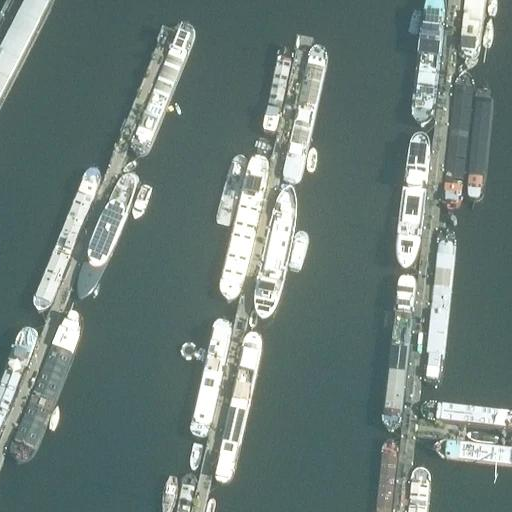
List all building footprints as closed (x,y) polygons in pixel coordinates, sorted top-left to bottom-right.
[(431,0),(423,69),(423,71),(424,72),(424,74),(425,75),(426,76),(427,77),(429,77),(430,78),(432,78),(433,78),(435,77),(436,77),(437,76),(438,75),(439,74),(439,72),(440,71),(447,0),(431,0)] [(466,0),(459,72),(459,73),(459,75),(460,76),(461,77),(462,79),(463,79),(464,80),(466,80),(467,81),(469,80),(470,80),(471,79),(473,78),(474,77),(474,76),(475,75),(475,73),(483,0),(466,0)] [(420,98),(409,197),(409,198),(410,199),(410,201),(411,202),(412,203),(413,204),(415,205),(416,205),(418,205),(419,205),(421,205),(422,204),(423,203),(424,202),(425,201),(426,199),(426,198),(436,99),(436,97),(435,96),(434,95),(433,94),(432,93),(431,92),(429,92),(428,92),(426,92),(425,93),(423,93),(422,94),(421,96),(421,97),(420,98)] [(455,107),(444,205),(444,206),(444,208),(445,209),(446,211),(447,212),(448,212),(449,213),(451,213),(452,214),(454,213),(455,213),(457,212),(458,212),(459,210),(460,209),(460,208),(460,206),(472,107),(471,106),(471,104),(470,103),(469,102),(467,101),(466,101),(464,100),(463,100),(461,101),(460,101),(458,102),(457,103),(456,104),(455,105),(455,107)] [(82,226),(83,225),(126,120),(122,102),(106,113),(68,217),(68,219),(68,220),(68,222),(68,223),(69,225),(70,226),(72,227),(73,227),(75,228),(76,228),(78,228),(79,228),(81,227),(82,226)] [(121,233),(122,232),(164,127),(160,110),(145,120),(107,225),(106,226),(106,228),(107,229),(107,231),(108,232),(109,233),(110,234),(112,235),(113,235),(115,235),(116,235),(118,235),(119,234),(121,233)] [(259,124),(238,235),(238,237),(238,239),(238,240),(239,242),(240,243),(241,244),(242,245),(243,246),(245,246),(246,246),(248,246),(250,245),(251,245),(252,244),(253,243),(254,241),(255,240),(255,238),(255,237),(280,128),(280,126),(279,124),(279,123),(278,121),(277,120),(276,118),(274,117),(273,117),(271,116),(269,116),(267,116),(266,117),(264,117),(263,118),(261,120),(260,121),(260,123),(259,124)] [(295,135),(274,246),(274,248),(274,249),(274,251),(275,252),(276,254),(277,255),(278,256),(280,256),(281,257),(283,257),(284,257),(286,256),(287,256),(289,255),(290,254),(291,252),(291,251),(291,249),(291,248),(316,139),(316,137),(316,135),(315,133),(315,132),(313,130),(312,129),(311,128),(309,128),(307,127),(306,127),(304,127),(302,128),(301,128),(299,129),(298,131),(297,132),(296,134),(295,135)] [(400,229),(389,327),(389,329),(389,330),(390,331),(391,333),(392,334),(393,335),(394,335),(396,336),(397,336),(398,336),(400,335),(401,335),(402,334),(403,333),(404,331),(405,330),(405,329),(416,230),(416,228),(415,227),(414,225),(413,224),(412,223),(410,223),(409,223),(407,223),(406,223),(404,223),(403,224),(402,225),(401,226),(400,228),(400,229)] [(438,242),(424,376),(424,379),(425,381),(425,383),(426,385),(427,387),(428,388),(430,390),(431,392),(433,393),(435,392),(437,391),(438,389),(440,387),(441,386),(443,384),(443,382),(444,380),(445,378),(461,243),(460,241),(460,239),(459,237),(458,235),(456,234),(455,232),(453,231),(452,230),(450,229),(448,230),(446,231),(444,232),(443,233),(441,234),(440,236),(439,238),(438,240),(438,242)] [(54,245),(18,342),(18,344),(18,345),(18,347),(19,348),(20,350),(21,351),(22,352),(24,353),(25,353),(27,354),(29,353),(30,353),(32,352),(33,352),(35,350),(36,349),(72,252),(73,251),(73,249),(74,248),(74,246),(74,244),(74,242),(73,241),(72,239),(71,238),(70,237),(69,236),(67,235),(65,235),(64,235),(62,235),(60,236),(59,236),(57,237),(56,238),(55,240),(54,241),(54,243),(54,245)] [(90,254),(54,351),(54,353),(54,355),(54,356),(55,358),(56,359),(57,360),(58,361),(60,362),(61,363),(63,363),(65,363),(66,362),(68,362),(69,361),(71,360),(72,358),(108,261),(109,260),(109,258),(110,257),(110,255),(110,253),(110,252),(109,250),(108,249),(107,247),(106,246),(105,245),(103,245),(101,244),(100,244),(98,244),(96,245),(95,246),(93,247),(92,248),(91,249),(90,251),(90,252),(90,254)] [(226,275),(205,386),(205,387),(205,389),(205,391),(206,392),(207,393),(208,394),(209,395),(211,396),(212,396),(214,397),(215,396),(217,396),(218,395),(219,394),(221,393),(221,392),(222,390),(222,389),(222,387),(247,278),(247,276),(247,275),(246,273),(245,271),(244,270),(243,269),(242,268),(240,267),(238,267),(236,267),(235,267),(233,267),(231,268),(230,269),(229,270),(228,272),(227,273),(226,275)] [(261,283),(240,394),(239,396),(239,397),(240,399),(240,400),(241,402),(242,403),(244,404),(245,404),(247,405),(248,405),(250,405),(251,404),(253,403),(254,403),(255,401),(256,400),(257,399),(257,397),(257,395),(281,286),(282,285),(281,283),(281,281),(280,280),(279,278),(278,277),(276,276),(274,275),(273,275),(271,275),(269,275),(268,275),(266,276),(264,277),(263,278),(262,280),(261,281),(261,283)] [(386,370),(371,511),(392,511),(407,370),(407,368),(405,367),(404,365),(403,364),(401,364),(399,363),(398,363),(396,363),(394,363),(393,364),(391,364),(390,365),(388,367),(387,368),(386,370)] [(1,380),(0,383),(0,439),(19,388),(20,386),(21,385),(21,383),(22,382),(22,380),(21,378),(21,377),(20,375),(19,374),(18,373),(16,372),(15,371),(13,371),(11,371),(9,371),(8,371),(6,372),(5,373),(4,374),(3,376),(2,377),(1,379),(1,380)] [(37,389),(1,486),(1,488),(1,489),(2,491),(2,492),(3,494),(5,495),(6,496),(7,497),(9,497),(11,498),(12,497),(14,497),(16,496),(17,496),(18,495),(19,493),(55,396),(56,395),(57,393),(58,392),(58,390),(58,388),(57,386),(57,385),(56,383),(55,382),(54,381),(52,380),(51,379),(49,379),(47,379),(46,379),(44,380),(42,380),(41,381),(40,382),(39,384),(38,385),(37,387),(37,389)] [(434,423),(436,423),(511,432),(511,412),(440,404),(438,404),(436,403),(435,404),(433,404),(432,405),(430,406),(429,407),(428,408),(427,410),(427,411),(427,413),(427,415),(427,416),(428,418),(429,419),(430,421),(431,422),(432,422),(434,423)] [(193,418),(174,511),(192,511),(213,422),(213,420),(213,418),(213,416),(212,415),(211,413),(209,412),(208,411),(206,411),(205,410),(203,410),(201,410),(199,411),(198,411),(196,412),(195,414),(194,415),(193,417),(193,418)] [(229,434),(214,511),(232,511),(250,437),(250,435),(250,434),(249,432),(248,430),(247,429),(246,428),(244,427),(243,426),(241,426),(239,425),(238,426),(236,426),(234,427),(233,428),(232,429),(230,430),(230,432),(229,434)] [(446,461),(447,462),(511,468),(511,449),(449,443),(447,443),(446,444),(444,444),(443,445),(442,447),(441,448),(440,449),(440,451),(439,453),(440,454),(440,456),(441,457),(442,459),(443,460),(444,461),(446,461)] [(432,511),(434,498),(426,483),(414,495),(412,511),(432,511)]
